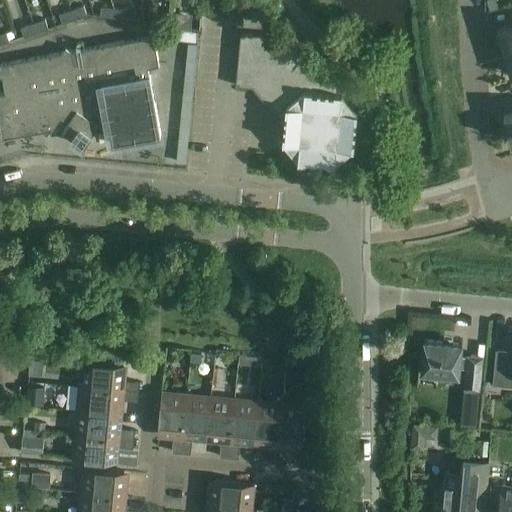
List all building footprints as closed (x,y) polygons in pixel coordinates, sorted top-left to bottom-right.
[(495,0),(485,0),(489,10),(498,8),(495,0)] [(83,5),(70,9),(73,18),(86,14),(83,5)] [(101,6),(100,15),(112,16),(113,7),(101,6)] [(113,7),(112,16),(125,18),(126,8),(113,7)] [(19,24),(40,17),(38,9),(16,15),(19,24)] [(70,9),(59,13),(62,22),(73,18),(70,9)] [(45,18),(33,22),(36,31),(48,27),(45,18)] [(33,22),(21,27),(24,35),(36,31),(33,22)] [(504,52),(511,49),(511,24),(497,29),(504,52)] [(174,29),(173,40),(197,41),(197,31),(174,29)] [(6,32),(0,33),(0,43),(9,40),(6,32)] [(354,148),(357,110),(342,92),(336,91),(338,81),(318,79),(283,37),(240,33),(236,85),(260,87),(284,117),(282,141),(298,160),(335,163),(354,148)] [(0,127),(2,137),(22,134),(50,129),(51,133),(62,131),(84,146),(99,124),(108,122),(112,143),(160,134),(148,67),(159,65),(153,35),(0,63),(0,65),(5,92),(0,92),(0,127)] [(511,113),(503,116),(511,141),(511,140),(511,113)] [(479,389),(482,357),(468,355),(468,357),(461,356),(462,343),(424,340),(421,371),(459,375),(460,368),(467,369),(465,388),(479,389)] [(511,350),(495,349),(492,384),(511,385),(511,350)] [(191,352),(190,361),(201,362),(201,353),(191,352)] [(255,355),(254,364),(262,365),(262,356),(255,355)] [(81,360),(78,385),(138,391),(139,382),(120,380),(122,364),(81,360)] [(78,385),(76,409),(117,413),(119,399),(137,400),(138,391),(78,385)] [(26,401),(26,402),(43,404),(44,390),(27,388),(26,401)] [(172,451),(181,452),(187,393),(162,390),(158,431),(173,433),(172,451)] [(192,435),(207,436),(210,395),(187,393),(181,452),(190,453),(192,435)] [(219,456),(229,457),(234,397),(210,395),(207,436),(221,438),(219,456)] [(240,439),(254,441),(258,400),(234,397),(229,457),(238,458),(240,439)] [(267,461),(276,462),(282,402),(258,400),(254,441),(269,442),(267,461)] [(307,404),(282,402),(276,462),(286,463),(287,444),(303,445),(307,404)] [(76,409),(74,433),(134,439),(135,429),(116,428),(117,413),(76,409)] [(35,421),(34,429),(35,429),(45,430),(46,422),(35,421)] [(134,439),(74,433),(72,458),(113,462),(114,446),(133,448),(134,439)] [(22,436),(21,452),(41,454),(43,438),(22,436)] [(412,436),(411,448),(423,449),(424,438),(412,436)] [(483,511),(488,462),(461,460),(460,469),(446,468),(445,484),(443,507),(435,506),(433,511),(483,511)] [(83,467),(80,492),(127,496),(127,487),(122,486),(124,471),(83,467)] [(19,472),(18,486),(27,487),(29,473),(19,472)] [(207,495),(206,504),(252,508),(254,484),(213,480),(212,495),(207,495)] [(511,511),(511,484),(502,484),(499,511),(511,511)] [(18,486),(16,499),(26,500),(27,487),(18,486)] [(80,492),(78,511),(119,511),(121,505),(126,506),(127,496),(80,492)] [(282,498),(281,511),(289,511),(290,511),(292,499),(282,498)]
